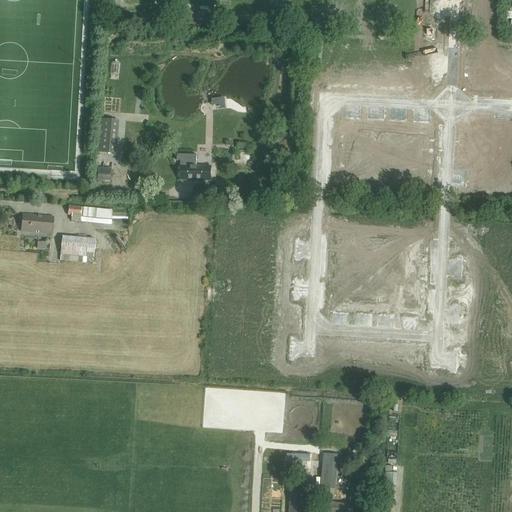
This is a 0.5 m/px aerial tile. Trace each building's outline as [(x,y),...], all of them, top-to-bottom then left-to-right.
[(106,121),(103,153),(116,154),(118,122),(106,121)] [(180,161),(180,181),(211,181),(211,167),(196,167),(196,155),(177,154),(176,161),(180,161)] [(98,168),(98,180),(110,181),(111,169),(98,168)] [(67,216),(71,216),(70,221),(111,225),(112,211),(81,208),(68,206),(67,216)] [(20,231),(51,234),(53,217),(22,214),(20,231)] [(62,236),(60,260),(93,263),(95,239),(62,236)] [(252,260),(260,260),(260,268),(284,270),(284,257),(267,256),(267,252),(253,251),(252,260)] [(284,270),(260,268),(259,276),(251,276),(251,285),(265,286),(266,282),(283,283),(284,270)] [(280,341),(281,324),(257,323),(256,339),(252,339),(252,346),(264,347),(264,340),(280,341)] [(480,371),(480,375),(467,374),(466,390),(488,391),(488,393),(497,394),(498,372),(480,371)] [(327,489),(327,485),(332,485),(332,473),(335,473),(336,454),(324,454),(323,462),(321,462),(320,472),(321,472),(320,489),(327,489)] [(395,489),(396,473),(386,472),(385,488),(395,489)] [(288,511),(305,511),(306,492),(290,491),(288,511)] [(398,500),(398,491),(386,491),(386,499),(398,500)] [(343,511),(344,507),(334,507),(334,504),(322,503),(321,511),(343,511)]
